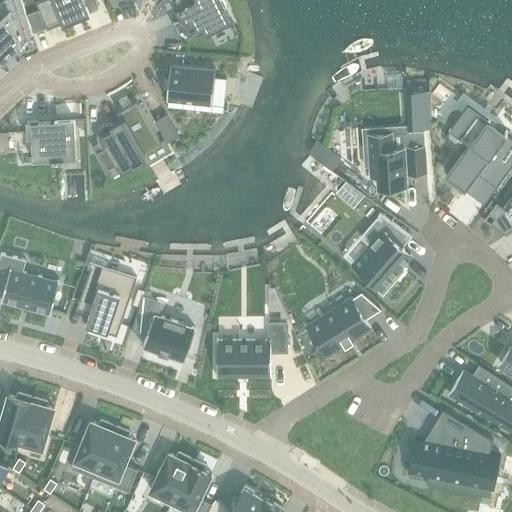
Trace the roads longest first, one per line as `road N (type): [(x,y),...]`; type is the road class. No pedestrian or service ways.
road 1 (residential): [(351,375),(415,333),(446,249),(464,244),(503,275),(505,295),(425,360),(403,392),(388,396)]
road 2 (residential): [(260,445),(113,382),(0,349)]
road 3 (residential): [(28,71),(88,38),(122,26),(140,29),(151,40),(147,58),(119,84),(48,86)]
